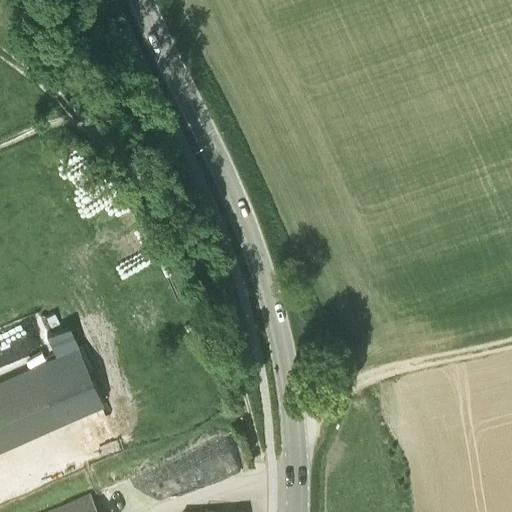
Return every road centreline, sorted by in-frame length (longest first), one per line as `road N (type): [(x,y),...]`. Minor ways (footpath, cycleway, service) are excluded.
road 1 (secondary): [(294,511),(295,441),(267,283),(143,0)]
road 2 (track): [(0,144),(73,123),(124,164),(193,270),(236,371),(258,454),(272,462)]
road 3 (track): [(295,441),(319,406),(366,374),(511,343)]
